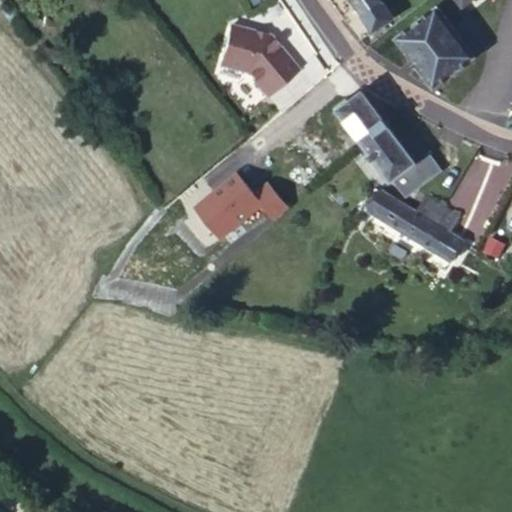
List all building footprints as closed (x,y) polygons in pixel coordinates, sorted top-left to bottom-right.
[(385,0),(353,0),(372,28),(394,13),(385,0)] [(394,36),(428,85),(461,59),(471,51),(448,22),(434,5),(394,36)] [(457,17),(448,22),(471,51),(486,42),(472,22),(466,27),(457,17)] [(260,30),(234,21),(221,60),(247,68),(265,94),(298,70),(272,35),(269,36),(259,33),(260,30)] [(461,59),(428,85),(455,105),(481,85),(461,59)] [(321,86),(303,98),(307,107),(328,94),(321,86)] [(359,142),(383,124),(359,89),(334,106),(359,142)] [(406,135),(395,142),(383,124),(359,142),(386,182),(389,180),(400,196),(432,175),(406,135)] [(363,206),(417,235),(424,239),(436,218),(439,209),(412,194),(406,207),(370,189),(363,206)] [(450,229),(436,218),(424,239),(435,249),(450,229)]
